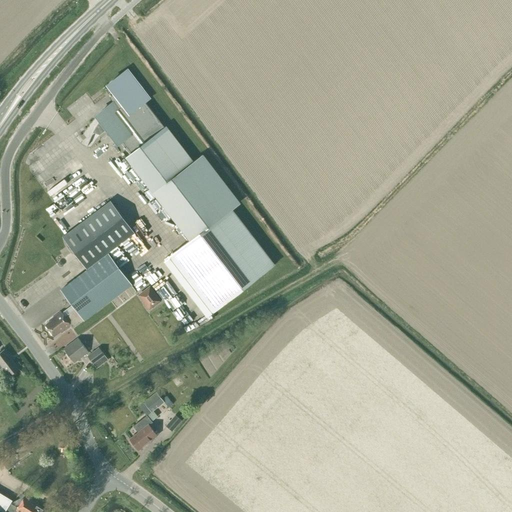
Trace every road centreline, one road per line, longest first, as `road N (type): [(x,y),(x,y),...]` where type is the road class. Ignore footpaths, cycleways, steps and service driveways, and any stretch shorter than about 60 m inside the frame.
road 1 (track): [(95,401),(339,258)]
road 2 (unclassified): [(0,244),(6,160),(106,25),(100,13)]
road 3 (tertiary): [(109,474),(63,387),(0,303)]
road 4 (primary): [(0,132),(100,13)]
road 5 (primary): [(104,0),(0,110)]
